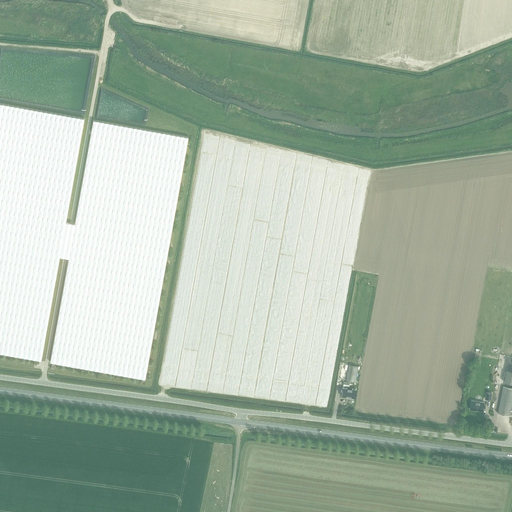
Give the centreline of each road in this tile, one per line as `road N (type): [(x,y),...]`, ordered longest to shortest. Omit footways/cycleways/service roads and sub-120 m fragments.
road 1 (track): [(43,383),(110,0)]
road 2 (secondary): [(511,456),(241,422)]
road 3 (unclassified): [(511,445),(242,411)]
road 4 (unclassified): [(242,411),(0,377)]
road 5 (secondary): [(241,422),(0,390)]
